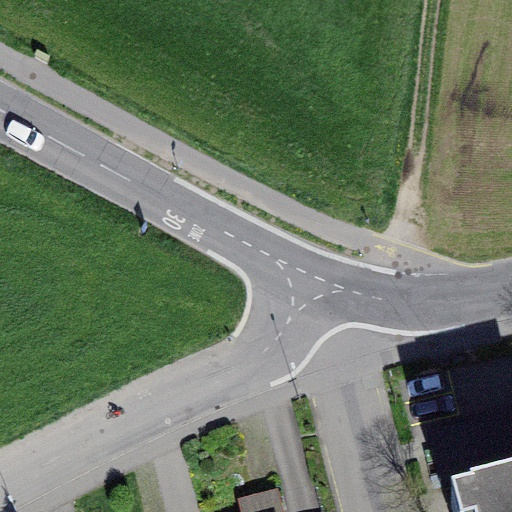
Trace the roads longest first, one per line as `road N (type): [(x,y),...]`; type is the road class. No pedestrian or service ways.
road 1 (tertiary): [(0,107),(379,316)]
road 2 (residential): [(0,479),(184,389),(379,316)]
road 3 (tertiary): [(379,316),(511,284)]
